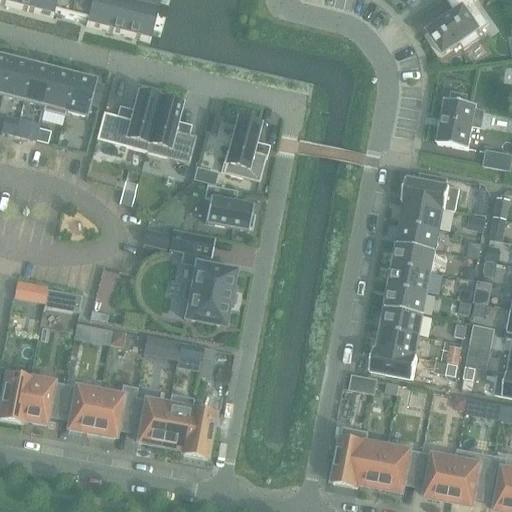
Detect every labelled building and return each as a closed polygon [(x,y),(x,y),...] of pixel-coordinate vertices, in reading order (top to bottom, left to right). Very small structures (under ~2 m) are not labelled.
[(0,0),(0,6),(52,19),(53,16),(86,24),(85,28),(149,45),(160,0),(0,0)] [(456,13),(427,33),(443,56),(460,45),(464,50),(480,39),(476,34),(488,25),(473,4),(477,0),(449,0),(448,1),(456,13)] [(12,60),(0,57),(0,97),(2,98),(12,60)] [(33,65),(12,60),(2,98),(23,104),(33,65)] [(33,65),(23,104),(44,109),(54,71),(33,65)] [(75,76),(54,71),(44,109),(43,113),(64,118),(65,114),(75,76)] [(65,114),(64,118),(64,119),(66,114),(87,120),(90,108),(90,107),(98,109),(103,88),(102,88),(96,86),(97,82),(75,76),(65,114)] [(103,115),(96,142),(145,155),(160,101),(155,100),(156,96),(143,93),(142,96),(138,95),(131,122),(103,115)] [(450,103),(446,102),(437,146),(468,152),(470,141),(473,129),(477,130),(481,130),(482,122),(484,113),(476,112),(476,108),(465,106),(467,98),(451,95),(450,103)] [(145,155),(188,166),(195,139),(175,134),(182,107),(178,106),(178,102),(165,99),(164,102),(160,101),(145,155)] [(4,119),(0,134),(14,137),(18,122),(4,119)] [(237,121),(223,175),(259,185),(266,158),(253,154),(260,127),(256,126),(256,123),(243,119),(242,123),(237,121)] [(30,128),(27,141),(35,143),(37,143),(40,131),(30,128)] [(40,131),(37,143),(43,145),(47,146),(50,133),(40,131)] [(511,161),(511,158),(500,156),(487,154),(484,168),(510,173),(511,166),(511,161)] [(197,170),(193,183),(209,187),(213,175),(197,170)] [(213,175),(209,187),(214,189),(218,176),(213,175)] [(416,175),(414,183),(441,188),(443,180),(416,175)] [(406,181),(402,204),(406,205),(443,212),(445,213),(454,214),(459,193),(449,191),(449,190),(441,188),(414,183),(406,181)] [(209,202),(204,225),(248,234),(248,231),(252,231),(254,217),(251,217),(253,208),(235,205),(237,193),(214,189),(209,187),(206,187),(203,201),(209,202)] [(123,193),(119,206),(131,210),(134,196),(123,193)] [(496,209),(494,221),(504,223),(505,223),(509,203),(498,201),(496,209)] [(443,212),(406,205),(402,226),(439,234),(443,212)] [(486,220),(488,208),(478,206),(476,218),(486,220)] [(469,218),(467,232),(483,235),(486,222),(469,218)] [(494,221),(490,242),(501,244),(505,223),(504,223),(494,221)] [(439,234),(402,226),(398,247),(435,254),(439,234)] [(146,233),(142,246),(166,252),(169,239),(146,233)] [(213,242),(172,234),(169,252),(184,255),(182,265),(195,268),(192,285),(187,284),(183,301),(189,302),(185,320),(185,322),(187,323),(187,322),(223,329),(222,329),(225,330),(225,327),(228,310),(230,311),(231,308),(230,308),(233,295),(234,292),(231,292),(235,275),(236,273),(233,272),(233,273),(205,267),(207,259),(210,260),(213,242)] [(469,244),(466,259),(478,262),(481,246),(469,244)] [(435,254),(398,247),(394,268),(431,275),(435,254)] [(487,254),(486,263),(496,265),(497,265),(498,257),(487,254)] [(486,263),(484,274),(494,276),(496,265),(486,263)] [(431,275),(394,268),(390,288),(427,296),(431,275)] [(465,270),(463,281),(474,283),(476,272),(465,270)] [(29,287),(26,301),(44,304),(46,291),(29,287)] [(461,287),(459,301),(472,304),(475,290),(461,287)] [(427,296),(390,288),(386,309),(423,316),(427,296)] [(46,305),(46,308),(55,310),(58,295),(48,293),(46,305)] [(476,294),(474,305),(485,307),(487,296),(476,294)] [(460,304),(458,316),(469,318),(471,306),(460,304)] [(474,305),(472,316),(484,319),(486,307),(485,307),(474,305)] [(423,316),(386,309),(382,330),(419,337),(423,316)] [(91,312),(88,322),(92,323),(106,326),(108,317),(91,312)] [(76,326),(74,339),(87,341),(89,329),(76,326)] [(456,326),(454,338),(463,340),(465,327),(456,326)] [(378,352),(415,359),(419,337),(382,330),(378,352)] [(111,333),(108,347),(121,349),(124,336),(111,333)] [(472,338),(470,348),(482,350),(484,340),(472,338)] [(143,353),(143,356),(155,358),(156,355),(158,342),(146,340),(143,353)] [(179,356),(190,358),(201,360),(203,351),(192,349),(192,348),(180,346),(179,356)] [(449,349),(446,365),(458,368),(461,352),(449,349)] [(203,351),(201,360),(213,362),(215,353),(203,351)] [(415,359),(378,352),(374,351),(369,374),(413,382),(417,359),(415,359)] [(455,380),(457,368),(448,366),(446,378),(455,380)] [(474,383),(476,372),(466,370),(464,381),(474,383)] [(0,422),(21,426),(30,380),(6,376),(0,407),(0,422)] [(507,376),(502,399),(511,401),(511,378),(509,377),(507,376)] [(374,396),(376,384),(353,379),(350,392),(374,396)] [(30,380),(21,426),(22,427),(23,423),(45,427),(48,412),(59,414),(64,387),(30,380)] [(397,398),(399,388),(387,386),(385,395),(397,398)] [(64,387),(59,414),(70,416),(67,432),(91,436),(99,394),(64,387)] [(99,394),(91,436),(115,441),(118,425),(129,427),(136,391),(122,388),(120,398),(99,394)] [(136,391),(129,427),(140,429),(137,445),(161,449),(169,407),(135,401),(137,391),(136,391)] [(455,398),(453,411),(466,414),(468,401),(455,398)] [(169,407),(161,449),(182,453),(181,457),(182,457),(191,411),(169,407)] [(191,411),(182,457),(206,462),(215,416),(191,411)] [(356,490),(367,435),(343,430),(332,486),(356,490)] [(367,435),(356,490),(357,491),(358,487),(379,491),(387,449),(366,445),(368,435),(367,435)] [(387,449),(379,491),(403,496),(406,480),(417,482),(422,455),(387,449)] [(422,455),(417,482),(428,484),(425,500),(448,504),(458,452),(457,452),(455,462),(422,455)] [(458,452),(448,504),(472,509),(475,493),(486,495),(493,459),(482,457),(458,452)] [(493,459),(486,495),(497,497),(494,511),(511,511),(511,472),(505,471),(507,461),(493,459)]
